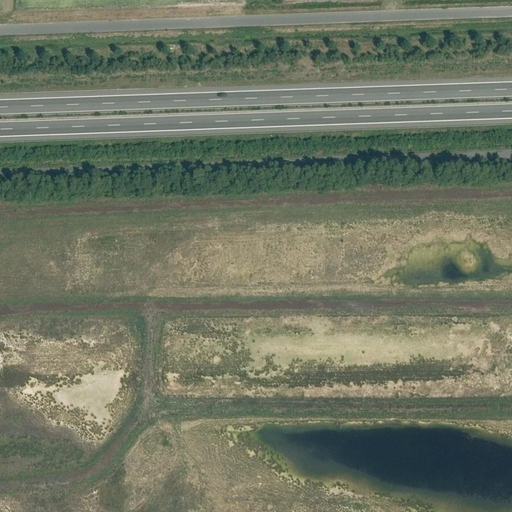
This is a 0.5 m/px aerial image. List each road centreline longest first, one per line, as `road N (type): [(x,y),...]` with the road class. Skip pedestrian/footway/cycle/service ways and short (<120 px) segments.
road 1 (unclassified): [(0,30),(511,11)]
road 2 (trunk): [(0,130),(511,111)]
road 3 (trunk): [(511,89),(0,107)]
